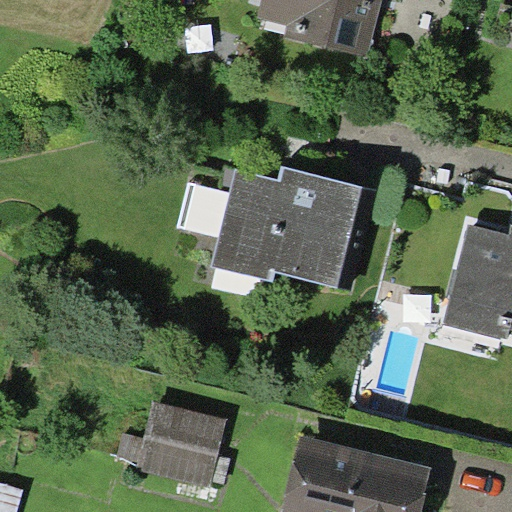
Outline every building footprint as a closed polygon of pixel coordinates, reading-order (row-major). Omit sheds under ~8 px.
[(262,0),(259,19),(366,39),(373,0),(262,0)] [(365,191),(235,157),(209,256),(339,290),(365,191)] [(511,235),(457,224),(435,324),(511,341),(511,235)] [(221,419),(143,403),(128,475),(207,491),(221,419)] [(415,511),(425,474),(294,441),(275,511),(415,511)]
